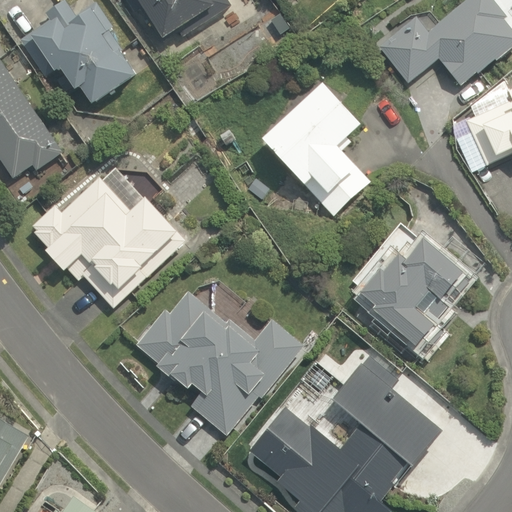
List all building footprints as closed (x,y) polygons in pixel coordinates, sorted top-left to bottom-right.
[(127,0),(137,14),(141,11),(163,44),(182,31),(186,38),(235,4),(231,0),(127,0)] [(419,16),(380,47),(409,83),(439,59),(462,88),(511,48),(511,17),(508,12),(511,9),(511,0),(468,0),(430,31),(419,16)] [(95,105),(138,76),(109,33),(116,28),(98,2),(77,17),(67,2),(48,14),(52,20),(22,41),(47,77),(56,71),(58,73),(63,70),(78,92),(83,88),(95,105)] [(0,156),(15,179),(34,167),(37,173),(65,155),(0,56),(0,156)] [(324,84),(263,141),(334,217),(373,181),(339,145),(362,123),(324,84)] [(511,101),(468,121),(487,166),(511,155),(511,90),(510,91),(511,95),(511,101)] [(86,276),(114,309),(188,242),(150,198),(134,211),(103,175),(63,210),(58,204),(33,226),(52,248),(47,252),(66,273),(70,270),(80,281),(86,276)] [(248,189),(261,199),(271,188),(258,177),(248,189)] [(366,312),(423,357),(444,331),(437,325),(473,279),(457,266),(460,263),(427,237),(423,239),(402,222),(353,281),(364,291),(368,293),(365,297),(373,303),(366,312)] [(192,406),(229,436),(260,396),(264,399),(307,345),(274,319),(257,341),(231,320),(228,323),(190,293),(173,314),(167,310),(139,345),(161,362),(159,365),(190,390),(195,384),(204,391),(192,406)] [(414,469),(444,432),(393,389),(399,381),(370,357),(333,401),(362,425),(341,450),(312,426),(310,428),(287,409),(252,451),(283,477),(279,482),(302,501),(297,507),(302,511),(391,511),(382,504),(397,486),(395,484),(410,465),(414,469)] [(0,482),(3,485),(35,434),(0,412),(0,482)] [(99,511),(100,511),(74,494),(62,511),(61,511),(58,509),(55,511),(99,511)]
